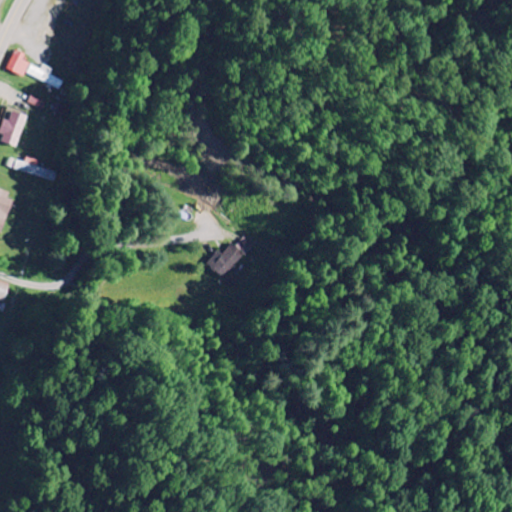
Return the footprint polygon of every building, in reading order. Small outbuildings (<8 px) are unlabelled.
[(9,71),(26,78),(27,75),(62,91),(66,82),(53,76),(56,71),(45,66),(43,70),(25,62),(28,55),(18,51),(9,71)] [(6,118),(1,143),(21,148),(29,115),(11,111),(9,118),(6,118)] [(43,178),(46,169),(17,162),(15,171),(43,178)] [(0,234),(4,236),(16,194),(0,189),(0,234)] [(209,265),(227,281),(257,246),(247,238),(239,247),(236,244),(225,256),(220,252),(209,265)] [(0,302),(6,304),(12,285),(0,280),(0,302)]
